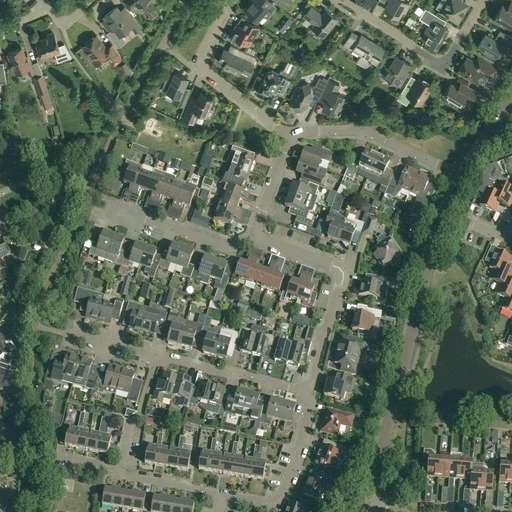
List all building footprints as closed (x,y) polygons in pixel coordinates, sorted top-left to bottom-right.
[(147,0),(121,0),(129,10),(137,4),(138,5),(141,3),(144,5),(148,2),(147,0)] [(266,17),(275,7),(270,3),(271,2),(268,0),(250,0),(243,8),(256,20),(262,13),(266,17)] [(404,12),(408,4),(401,0),(379,0),(387,4),(384,10),(397,18),(402,10),(404,12)] [(439,0),(434,8),(441,11),(453,19),(457,21),(467,5),(461,1),(461,0),(439,0)] [(511,2),(510,1),(507,7),(502,4),(493,19),(510,29),(511,25),(511,2)] [(323,36),(337,19),(324,9),(320,14),(310,6),(303,15),(312,23),(310,26),(323,36)] [(134,32),(140,28),(124,7),(119,11),(116,7),(105,15),(107,19),(102,22),(109,31),(114,27),(119,34),(130,26),(134,32)] [(429,25),(421,39),(436,48),(447,29),(432,20),(435,15),(424,9),(418,19),(429,25)] [(259,29),(259,27),(243,17),(242,19),(240,18),(231,35),(232,36),(231,39),(241,44),(242,42),(248,45),(253,36),(261,41),(265,32),(259,29)] [(505,53),(511,40),(511,37),(502,31),(497,40),(495,40),(485,34),(478,46),(496,57),(497,55),(505,53)] [(375,63),(383,49),(360,35),(359,37),(351,32),(343,45),(352,51),(353,49),(361,54),(356,61),(365,67),(370,60),(375,63)] [(54,52),(58,62),(70,57),(63,43),(56,46),(51,33),(45,35),(45,37),(34,41),(40,57),(54,52)] [(106,58),(111,65),(122,57),(112,44),(106,49),(96,35),(84,45),(89,52),(86,54),(95,66),(106,58)] [(28,74),(33,72),(28,59),(25,60),(19,47),(6,52),(14,72),(25,68),(28,74)] [(247,74),(256,57),(240,50),(238,56),(227,51),(224,49),(218,60),(224,63),(223,66),(238,74),(240,70),(247,74)] [(402,74),(408,64),(396,56),(392,63),(390,61),(382,75),(399,85),(405,76),(402,74)] [(491,77),(496,68),(477,57),(474,62),(466,58),(458,72),(477,83),(483,72),(491,77)] [(288,61),(284,69),(283,69),(279,70),(278,73),(272,70),(267,72),(258,91),(269,97),(273,96),(275,92),(283,96),(298,66),(288,61)] [(182,106),(187,93),(188,94),(191,88),(184,85),(187,78),(174,73),(171,81),(165,79),(161,89),(161,90),(162,92),(164,92),(165,92),(167,91),(175,94),(172,101),(182,106)] [(52,104),(47,90),(41,74),(32,77),(43,107),(45,107),(52,104)] [(421,104),(431,86),(417,78),(417,79),(411,76),(396,99),(406,105),(410,98),(421,104)] [(295,110),(306,106),(312,95),(318,98),(327,81),(319,77),(315,85),(309,87),(308,83),(297,87),(291,98),(295,110)] [(330,80),(323,93),(329,96),(323,107),(334,113),(343,96),(336,92),(339,85),(330,80)] [(461,82),(458,88),(450,84),(444,95),(460,105),(464,97),(470,101),(476,91),(461,82)] [(191,95),(187,104),(188,104),(181,118),(192,123),(198,112),(205,115),(212,98),(199,92),(197,97),(191,95)] [(52,104),(45,107),(47,113),(55,110),(53,104),(52,104)] [(312,147),(310,153),(305,151),(301,162),(319,168),(321,162),(328,165),(332,154),(319,150),(312,147)] [(243,157),(245,152),(233,148),(229,156),(232,157),(229,165),(250,173),(254,161),(243,157)] [(352,159),(344,177),(352,181),(355,175),(357,176),(359,170),(369,175),(372,167),(378,156),(366,151),(360,163),(352,159)] [(372,167),(369,175),(378,179),(375,184),(386,190),(390,183),(393,176),(385,172),(389,162),(378,156),(372,167)] [(127,162),(123,174),(127,175),(123,184),(128,185),(127,187),(129,188),(128,192),(132,194),(141,172),(140,172),(142,168),(131,164),(127,162)] [(309,184),(319,188),(320,188),(324,178),(316,175),(319,168),(301,162),(297,173),(302,175),(300,181),(309,184)] [(484,177),(496,183),(498,178),(501,172),(496,164),(488,167),(484,177)] [(226,173),(224,172),(219,184),(226,187),(242,193),(250,173),(229,165),(226,173)] [(141,172),(132,194),(137,196),(138,191),(141,192),(141,190),(146,192),(154,170),(148,168),(146,174),(141,172)] [(386,190),(384,195),(395,200),(402,190),(409,193),(409,192),(417,175),(405,169),(398,186),(390,183),(386,190)] [(154,170),(146,192),(149,193),(149,195),(149,196),(151,196),(150,201),(154,202),(165,174),(154,170)] [(165,174),(154,202),(159,204),(161,200),(163,201),(164,199),(167,200),(175,180),(175,178),(165,174)] [(409,192),(409,193),(416,196),(414,209),(412,215),(421,219),(424,213),(430,200),(424,198),(425,196),(424,196),(425,193),(424,192),(426,187),(427,184),(429,180),(417,175),(409,192)] [(175,180),(167,200),(171,202),(171,203),(173,204),(172,209),(176,210),(186,184),(175,180)] [(214,184),(204,180),(202,187),(212,190),(214,184)] [(498,183),(493,194),(497,195),(494,201),(497,203),(507,207),(511,198),(511,197),(508,196),(511,190),(508,188),(498,183)] [(186,184),(176,210),(181,212),(182,208),(184,208),(184,209),(185,207),(189,208),(192,200),(196,201),(200,192),(196,190),(197,188),(186,184)] [(315,198),(319,188),(309,184),(307,190),(293,185),(289,196),(316,206),(318,200),(317,198),(315,198)] [(249,196),(242,193),(226,187),(222,198),(239,204),(240,200),(242,201),(243,199),(247,200),(249,196)] [(486,190),(479,207),(492,213),(494,208),(497,203),(494,201),(497,195),(493,194),(491,193),(486,190)] [(345,198),(336,194),(332,206),(331,209),(330,211),(339,214),(345,198)] [(285,207),(299,212),(296,218),(306,222),(309,214),(311,215),(313,214),(316,206),(289,196),(285,207)] [(222,198),(218,209),(240,217),(242,213),(238,211),(239,209),(237,208),(239,204),(222,198)] [(234,222),(235,220),(239,222),(240,217),(218,209),(215,215),(218,216),(216,221),(230,226),(232,221),(234,222)] [(330,213),(327,221),(325,224),(322,233),(328,235),(327,238),(338,242),(346,221),(338,218),(339,216),(330,213)] [(370,238),(376,222),(368,219),(363,235),(370,238)] [(354,221),(353,224),(346,221),(338,242),(341,243),(345,248),(348,245),(349,246),(356,229),(361,231),(363,225),(354,221)] [(93,243),(88,255),(105,261),(114,236),(112,236),(111,232),(106,230),(105,233),(104,233),(99,245),(93,243)] [(114,236),(105,261),(121,266),(126,255),(119,253),(123,242),(124,240),(123,239),(124,237),(119,235),(116,237),(114,236)] [(396,265),(396,263),(395,261),(401,257),(389,239),(386,241),(382,235),(376,239),(380,245),(375,248),(378,253),(374,255),(383,270),(390,265),(391,266),(392,267),(394,267),(395,266),(395,265),(396,265)] [(119,273),(118,275),(122,276),(123,272),(122,271),(123,267),(127,269),(128,267),(132,269),(133,264),(139,266),(146,248),(143,247),(143,245),(139,244),(138,245),(136,245),(136,246),(136,247),(131,257),(126,255),(121,266),(121,267),(121,266),(119,273)] [(161,257),(158,267),(167,271),(170,264),(176,267),(183,249),(172,245),(168,258),(162,256),(161,257)] [(146,248),(139,266),(146,268),(144,273),(148,274),(147,276),(153,279),(158,267),(151,265),(155,255),(156,252),(155,252),(155,249),(151,248),(149,250),(146,248)] [(183,249),(176,267),(182,269),(180,276),(190,280),(194,268),(188,265),(193,253),(183,249)] [(491,264),(489,268),(496,271),(499,273),(502,267),(505,268),(510,258),(502,255),(497,252),(491,264)] [(194,268),(190,280),(200,283),(201,281),(208,283),(209,279),(210,279),(216,261),(205,257),(204,258),(200,270),(194,268)] [(239,281),(244,283),(253,260),(249,258),(247,262),(245,261),(244,263),(240,262),(235,276),(233,276),(231,282),(232,284),(235,286),(237,285),(239,281)] [(216,261),(210,279),(216,281),(213,288),(221,291),(224,292),(229,279),(223,277),(227,266),(225,265),(226,263),(218,260),(217,262),(216,261)] [(244,283),(256,287),(257,284),(262,270),(258,268),(258,266),(256,265),(257,261),(253,260),(244,283)] [(266,271),(262,270),(257,284),(256,287),(266,290),(275,267),(271,266),(269,270),(267,269),(266,271)] [(278,292),(283,277),(279,276),(280,274),(278,273),(279,269),(275,267),(266,290),(273,293),(274,290),(278,292)] [(492,281),(491,281),(501,286),(505,287),(507,281),(511,283),(511,282),(511,279),(511,271),(505,268),(502,267),(499,273),(496,271),(492,281)] [(283,292),(279,302),(283,303),(284,300),(289,302),(290,299),(297,301),(305,278),(300,276),(299,281),(297,280),(296,282),(291,280),(287,293),(283,292)] [(375,277),(373,284),(361,282),(358,295),(379,299),(380,291),(384,292),(387,280),(375,277)] [(122,287),(130,289),(132,280),(125,278),(122,287)] [(297,301),(303,303),(301,307),(313,311),(317,298),(316,295),(312,293),(314,288),(309,287),(310,284),(308,284),(309,280),(305,278),(297,301)] [(501,286),(497,296),(506,300),(507,300),(510,301),(511,296),(511,282),(511,283),(507,281),(505,287),(501,286)] [(154,287),(144,285),(140,298),(150,301),(154,287)] [(78,289),(75,301),(90,305),(86,318),(98,321),(105,296),(96,294),(78,289)] [(174,297),(176,291),(167,289),(166,295),(174,297)] [(118,320),(120,314),(124,302),(111,298),(111,297),(107,296),(106,297),(105,296),(98,321),(110,324),(111,318),(118,320)] [(507,300),(502,310),(511,314),(511,296),(510,301),(507,300)] [(125,316),(132,318),(129,329),(141,333),(148,308),(141,307),(129,303),(125,316)] [(161,334),(164,325),(167,314),(155,310),(148,308),(141,333),(153,336),(155,332),(161,334)] [(366,310),(365,316),(354,314),(351,331),(358,333),(358,335),(366,337),(367,334),(371,335),(374,319),(380,320),(381,313),(366,310)] [(169,317),(165,330),(171,331),(167,344),(179,348),(186,322),(169,317)] [(186,322),(179,348),(191,351),(194,337),(200,339),(203,328),(203,327),(186,322)] [(237,339),(236,346),(239,346),(240,344),(242,344),(240,353),(251,356),(259,328),(254,326),(251,328),(250,331),(240,328),(238,337),(237,339)] [(203,328),(200,339),(206,340),(203,349),(203,350),(202,354),(214,357),(221,329),(215,328),(214,329),(213,330),(210,329),(203,328)] [(259,328),(251,356),(263,359),(265,351),(267,351),(266,354),(270,355),(272,349),(273,346),(276,333),(272,332),(271,337),(264,335),(264,331),(264,329),(259,328)] [(221,329),(214,357),(225,360),(226,357),(231,359),(234,348),(235,348),(236,346),(237,339),(238,337),(227,334),(228,333),(227,331),(221,329)] [(276,333),(273,346),(278,347),(276,357),(274,362),(286,365),(291,347),(285,345),(287,338),(276,335),(276,333)] [(351,340),(351,338),(339,335),(334,354),(337,355),(334,364),(342,366),(340,371),(353,374),(359,352),(364,354),(366,344),(351,340)] [(0,339),(0,362),(0,369),(11,374),(12,353),(8,355),(0,339)] [(291,347),(286,365),(298,368),(302,354),(308,355),(311,343),(300,340),(298,347),(292,346),(291,347)] [(55,366),(51,380),(60,382),(64,384),(72,386),(74,379),(79,359),(68,356),(65,364),(56,362),(54,366),(55,366)] [(79,359),(74,379),(81,381),(85,389),(93,391),(97,378),(89,376),(92,363),(79,359)] [(105,382),(100,380),(97,388),(103,389),(104,387),(116,391),(121,371),(109,368),(105,382)] [(0,390),(6,388),(10,388),(11,374),(0,369),(0,390)] [(130,389),(134,375),(121,371),(116,391),(128,394),(126,402),(136,405),(140,391),(130,389)] [(349,394),(353,380),(335,375),(333,383),(327,382),(323,397),(341,402),(344,393),(349,394)] [(156,386),(152,401),(162,404),(164,396),(172,398),(173,397),(177,379),(165,376),(164,380),(158,378),(155,386),(156,386)] [(177,379),(173,397),(180,399),(178,407),(188,410),(190,405),(193,389),(194,387),(188,385),(189,381),(178,378),(177,379)] [(53,383),(48,382),(46,381),(44,389),(47,390),(51,391),(53,383)] [(193,393),(190,405),(199,408),(205,413),(206,413),(212,387),(201,384),(199,391),(199,392),(198,394),(193,393)] [(212,387),(206,413),(219,416),(219,418),(223,419),(224,414),(227,402),(221,400),(224,391),(224,390),(212,387)] [(227,402),(224,414),(227,415),(235,417),(235,416),(242,418),(248,394),(245,393),(246,392),(245,390),(240,389),(238,390),(238,391),(237,391),(236,396),(230,394),(227,402)] [(248,394),(242,418),(248,420),(255,422),(253,430),(257,431),(262,412),(264,403),(258,401),(259,397),(248,394)] [(262,412),(257,431),(260,432),(262,424),(270,427),(272,420),(278,422),(283,404),(271,400),(270,403),(267,413),(262,412)] [(283,404),(278,422),(284,424),(282,430),(294,433),(297,422),(291,420),(293,414),(295,407),(283,404)] [(337,437),(340,427),(350,430),(351,426),(353,417),(327,410),(321,432),(337,437)] [(59,426),(62,415),(47,411),(44,422),(59,426)] [(100,436),(97,453),(107,455),(108,454),(115,456),(116,452),(108,450),(111,438),(106,437),(108,427),(111,426),(113,416),(105,414),(103,419),(102,419),(100,426),(104,426),(103,433),(101,433),(100,436)] [(59,445),(65,446),(75,449),(79,432),(68,429),(66,438),(61,437),(59,445)] [(79,432),(75,449),(86,451),(90,434),(79,432)] [(90,434),(86,451),(97,453),(100,436),(90,434)] [(147,447),(144,464),(156,466),(158,449),(160,449),(161,442),(157,442),(156,449),(147,447)] [(333,470),(334,468),(338,466),(341,458),(344,448),(327,442),(323,452),(320,451),(319,454),(316,454),(317,459),(316,463),(323,466),(324,470),(330,468),(333,470)] [(180,452),(177,470),(188,471),(191,454),(182,453),(183,446),(179,445),(177,452),(180,452)] [(201,453),(198,471),(209,472),(212,455),(214,455),(215,448),(211,448),(210,454),(201,453)] [(158,449),(156,466),(166,468),(169,451),(160,449),(158,449)] [(169,451),(166,468),(177,470),(180,452),(177,452),(169,451)] [(233,458),(231,476),(241,477),(244,460),(236,459),(237,451),(232,451),(231,458),(233,458)] [(422,465),(427,465),(426,478),(438,479),(439,459),(434,459),(434,455),(431,451),(423,451),(422,465)] [(454,480),(459,480),(461,461),(461,453),(451,452),(450,460),(449,480),(448,489),(447,504),(452,504),(454,480)] [(255,461),(252,479),(263,481),(266,463),(260,462),(261,455),(258,455),(253,454),(252,461),(255,461)] [(212,455),(209,472),(220,474),(223,456),(214,455),(212,455)] [(223,456),(220,474),(231,476),(233,458),(231,458),(223,456)] [(438,479),(449,480),(450,460),(439,459),(438,479)] [(244,460),(241,477),(252,479),(255,461),(252,461),(244,460)] [(459,480),(471,481),(471,472),(472,462),(461,461),(459,480)] [(499,484),(510,484),(511,465),(500,464),(499,484)] [(470,491),(481,492),(482,473),(471,472),(471,481),(470,491)] [(484,511),(490,511),(493,474),(482,473),(481,492),(486,492),(485,502),(484,511)] [(325,475),(322,481),(311,476),(304,495),(318,500),(321,490),(337,496),(342,481),(325,475)] [(112,508),(115,488),(111,487),(111,490),(105,489),(102,506),(112,508)] [(122,509),(125,493),(118,492),(119,489),(115,488),(112,508),(122,509)] [(125,493),(122,509),(132,511),(135,491),(131,490),(130,494),(125,493)] [(135,491),(132,511),(139,511),(142,511),(145,496),(139,495),(139,492),(135,491)] [(161,511),(164,496),(160,496),(159,499),(153,498),(150,511),(161,511)] [(171,511),(173,501),(167,500),(168,497),(164,496),(161,511),(171,511)] [(173,501),(171,511),(181,511),(184,500),(180,499),(179,502),(173,501)] [(184,500),(181,511),(192,511),(194,505),(187,504),(188,500),(184,500)] [(287,511),(310,511),(312,507),(301,502),(298,508),(291,505),(287,511)]
